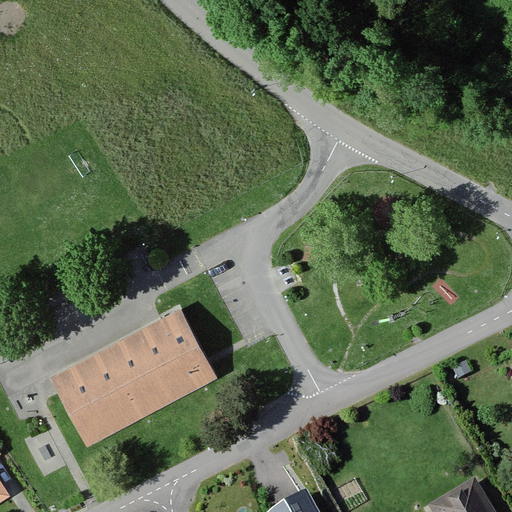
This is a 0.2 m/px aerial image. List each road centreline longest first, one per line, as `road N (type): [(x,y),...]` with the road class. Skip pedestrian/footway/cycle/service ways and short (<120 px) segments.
road 1 (residential): [(298,412),(106,511)]
road 2 (residential): [(343,128),(178,0)]
road 3 (residential): [(511,309),(324,400)]
road 4 (residential): [(511,216),(343,128)]
road 5 (residential): [(307,366),(258,267),(260,233)]
road 6 (residential): [(260,233),(309,189),(343,128)]
